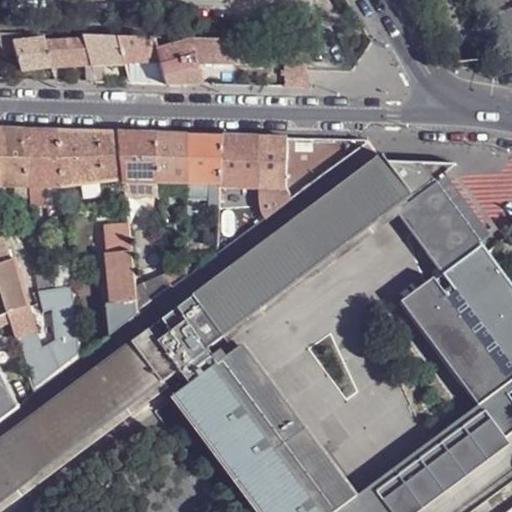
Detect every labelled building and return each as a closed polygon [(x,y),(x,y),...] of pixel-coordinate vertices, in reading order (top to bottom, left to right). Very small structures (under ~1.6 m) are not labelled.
[(0,34),(0,43),(4,50),(8,49),(6,45),(13,43),(12,42),(42,39),(41,36),(0,34)] [(125,65),(116,38),(81,37),(81,40),(89,65),(125,65)] [(116,38),(125,65),(159,64),(154,48),(152,39),(116,38)] [(43,42),(42,39),(12,42),(13,43),(21,71),(51,67),(43,42)] [(51,67),(89,65),(81,40),(43,42),(51,67)] [(195,64),(187,40),(154,48),(159,64),(165,84),(201,86),(195,64)] [(245,65),(242,41),(187,40),(195,64),(245,65)] [(285,43),(268,42),(268,70),(284,70),(285,43)] [(309,88),(299,43),(285,43),(284,70),(284,72),(281,73),(281,87),(309,88)] [(65,188),(59,132),(17,131),(0,130),(0,186),(16,187),(32,188),(48,187),(65,188)] [(124,179),(119,134),(59,132),(65,188),(80,185),(92,183),(105,181),(124,179)] [(157,183),(158,135),(119,134),(124,179),(124,183),(157,183)] [(188,184),(189,136),(158,135),(157,183),(188,184)] [(220,185),(223,137),(189,136),(188,184),(220,185)] [(262,138),(223,137),(220,185),(220,188),(260,188),(262,138)] [(287,189),(289,140),(262,138),(260,188),(259,194),(259,203),(262,214),(265,219),(292,198),(287,189)] [(237,348),(228,335),(406,203),(408,202),(435,181),(438,178),(457,165),(385,156),(178,309),(168,316),(149,330),(173,363),(180,371),(189,383),(176,393),(265,511),(311,511),(281,471),(318,443),(243,344),(237,348)] [(489,251),(438,178),(435,181),(408,202),(406,203),(457,265),(479,249),(497,271),(500,267),(489,251)] [(124,179),(105,181),(106,191),(125,188),(124,183),(124,179)] [(92,183),(80,185),(81,198),(93,197),(92,183)] [(158,198),(157,183),(124,183),(125,188),(126,197),(158,198)] [(220,188),(220,185),(188,184),(188,198),(220,198),(220,188)] [(32,199),(32,188),(16,187),(15,198),(32,199)] [(48,208),(48,187),(32,188),(32,199),(32,208),(48,208)] [(67,209),(65,188),(48,187),(48,208),(67,209)] [(179,212),(176,211),(175,240),(187,240),(188,212),(179,212)] [(130,240),(129,227),(105,228),(109,254),(131,251),(130,240)] [(0,264),(11,261),(7,254),(2,239),(0,239),(0,264)] [(131,251),(133,257),(134,280),(142,280),(145,280),(141,248),(144,247),(143,239),(130,240),(131,251)] [(497,271),(479,249),(457,265),(440,278),(438,276),(405,299),(485,410),(496,402),(511,389),(511,282),(500,267),(497,271)] [(123,303),(137,302),(135,289),(134,280),(133,257),(131,251),(109,254),(107,254),(112,305),(123,303)] [(15,259),(11,261),(0,264),(0,286),(1,290),(4,301),(8,312),(8,313),(30,306),(15,259)] [(186,278),(187,262),(166,276),(172,288),(186,278)] [(75,290),(72,267),(54,269),(54,276),(56,292),(75,290)] [(56,292),(54,276),(37,278),(39,295),(56,292)] [(172,288),(166,276),(165,276),(143,285),(135,289),(137,302),(137,314),(172,288)] [(135,289),(143,285),(142,280),(134,280),(135,289)] [(56,292),(39,295),(46,315),(56,315),(58,342),(44,353),(38,332),(16,339),(33,392),(81,356),(75,290),(56,292)] [(348,511),(380,489),(461,430),(485,410),(405,299),(403,301),(479,405),(430,442),(359,495),(245,342),(243,344),(318,443),(281,471),(311,511),(348,511)] [(127,322),(137,314),(137,302),(123,303),(127,322)] [(38,332),(30,306),(8,313),(12,323),(16,339),(38,332)] [(8,313),(8,312),(0,315),(0,328),(12,323),(8,313)] [(0,503),(164,382),(158,375),(173,363),(149,330),(0,440),(0,503)] [(180,371),(173,363),(158,375),(164,382),(180,371)] [(0,430),(23,413),(0,367),(0,430)] [(461,430),(481,455),(511,431),(511,391),(511,392),(496,402),(485,410),(461,430)] [(461,430),(380,489),(396,511),(402,511),(481,455),(461,430)] [(396,511),(380,489),(348,511),(396,511)]
